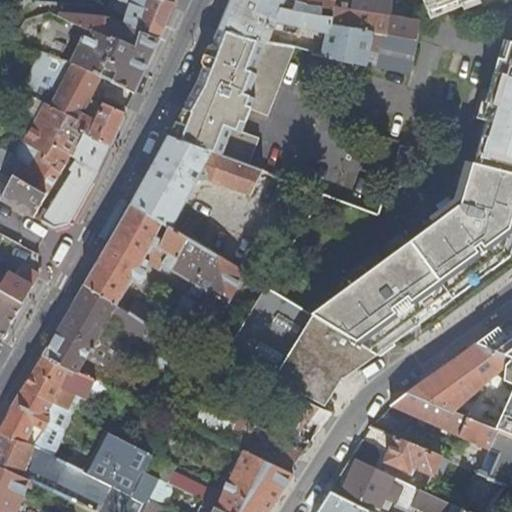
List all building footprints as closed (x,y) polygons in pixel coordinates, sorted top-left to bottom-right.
[(141,30),(159,36),(175,3),(166,0),(119,0),(120,0),(130,4),(122,22),(106,17),(59,13),(58,16),(89,29),(135,47),(141,30)] [(232,0),(220,29),(270,43),(278,23),(289,25),(287,30),(292,32),(293,26),(329,34),(323,57),(410,73),(416,41),(389,36),(332,26),(335,10),(309,5),(291,0),(232,0)] [(309,0),(309,5),(335,10),(335,8),(336,0),(309,0)] [(335,8),(335,10),(332,26),(389,36),(392,16),(393,0),(354,0),(352,11),(335,8)] [(421,0),(420,9),(428,11),(429,11),(458,0),(460,0),(462,3),(470,0),(421,0)] [(416,41),(420,21),(392,16),(389,36),(416,41)] [(511,27),(492,90),(485,89),(477,116),(483,118),(477,141),(488,149),(483,166),(511,173),(511,27)] [(102,75),(136,90),(159,36),(141,30),(135,47),(89,29),(76,55),(64,50),(60,57),(62,58),(73,62),(102,75)] [(220,29),(198,83),(200,86),(201,88),(203,90),(229,101),(228,102),(249,110),(250,109),(252,110),(270,117),(295,48),(270,43),(220,29)] [(58,65),(69,70),(73,62),(62,58),(58,65)] [(76,126),(110,147),(126,112),(105,102),(96,119),(84,112),(87,105),(93,107),(96,101),(91,98),(93,93),(100,96),(102,92),(95,89),(102,75),(73,62),(69,70),(53,104),(79,118),(76,126)] [(198,83),(186,107),(216,119),(215,121),(243,133),(252,110),(250,109),(249,110),(228,102),(229,101),(203,90),(201,88),(200,86),(198,83)] [(8,185),(1,198),(35,216),(49,194),(47,192),(64,167),(72,155),(77,158),(70,169),(74,171),(50,210),(46,208),(39,219),(54,227),(69,224),(98,172),(110,147),(76,126),(79,118),(53,104),(47,101),(24,139),(21,138),(3,169),(15,176),(8,185)] [(186,107),(169,138),(250,168),(261,140),(243,133),(215,121),(216,119),(186,107)] [(169,138),(133,203),(175,229),(206,164),(211,182),(250,196),(263,172),(250,168),(169,138)] [(284,367),(274,385),(325,412),(342,380),(511,259),(511,257),(511,173),(483,166),(472,163),(460,205),(312,314),(266,290),(238,344),(284,367)] [(0,180),(0,197),(1,198),(8,185),(0,180)] [(133,203),(86,284),(119,305),(135,277),(141,280),(143,279),(147,274),(145,269),(149,263),(167,274),(171,269),(194,282),(186,298),(193,302),(186,314),(178,308),(169,323),(184,331),(207,343),(245,273),(175,229),(133,203)] [(0,288),(24,302),(39,274),(32,270),(25,281),(8,272),(7,274),(0,270),(0,288)] [(119,305),(86,284),(44,356),(79,373),(119,305)] [(0,342),(0,343),(24,302),(0,288),(0,342)] [(511,318),(477,345),(511,359),(511,318)] [(511,359),(477,345),(411,393),(455,411),(506,366),(505,381),(511,384),(511,393),(497,429),(502,431),(511,435),(511,359)] [(44,356),(24,390),(52,404),(60,387),(87,400),(89,396),(119,412),(127,396),(113,389),(79,373),(44,356)] [(11,410),(0,432),(35,447),(36,446),(46,450),(54,436),(45,431),(50,418),(47,416),(52,404),(24,390),(11,410)] [(409,392),(393,406),(491,451),(502,431),(497,429),(455,411),(411,393),(409,392)] [(291,473),(306,450),(238,416),(236,419),(197,400),(185,423),(245,452),(291,473)] [(397,438),(376,429),(371,439),(393,448),(397,438)] [(481,473),(511,486),(511,435),(502,431),(491,451),(481,473)] [(0,432),(0,468),(37,485),(92,511),(109,511),(107,510),(116,488),(84,471),(62,459),(46,450),(36,446),(35,447),(0,432)] [(155,458),(104,432),(90,458),(84,471),(116,488),(133,497),(135,493),(146,474),(155,458)] [(397,438),(393,448),(388,461),(410,471),(413,465),(435,474),(443,457),(397,438)] [(64,455),(62,459),(84,471),(90,458),(75,450),(70,458),(64,455)] [(270,511),(295,474),(291,473),(245,452),(223,499),(196,486),(197,484),(172,472),(177,462),(158,453),(155,458),(146,474),(160,480),(170,485),(197,498),(226,511),(270,511)] [(469,511),(353,457),(333,487),(380,509),(385,498),(411,510),(413,506),(425,511),(469,511)] [(0,511),(16,511),(26,488),(34,491),(37,485),(0,468),(0,511)] [(150,500),(160,480),(146,474),(135,493),(150,500)] [(163,500),(170,485),(160,480),(150,500),(162,507),(165,508),(167,503),(163,500)] [(109,511),(143,511),(150,500),(135,493),(133,497),(116,488),(107,510),(109,511)] [(226,511),(197,498),(195,505),(201,508),(199,511),(226,511)] [(143,511),(159,511),(162,507),(150,500),(143,511)]
